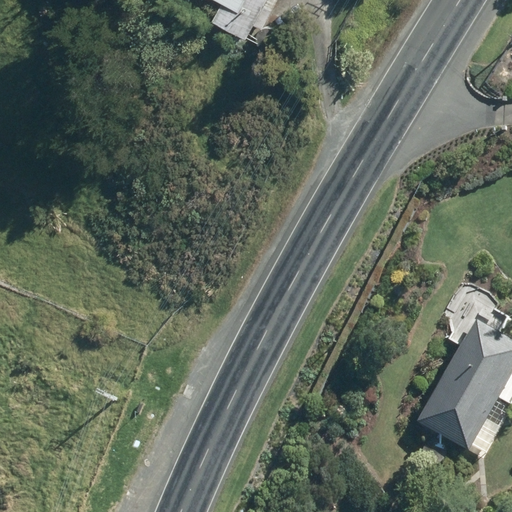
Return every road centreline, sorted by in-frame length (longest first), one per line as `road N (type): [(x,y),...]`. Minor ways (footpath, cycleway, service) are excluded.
road 1 (secondary): [(184,511),(290,289),(464,0)]
road 2 (track): [(384,132),(511,120)]
